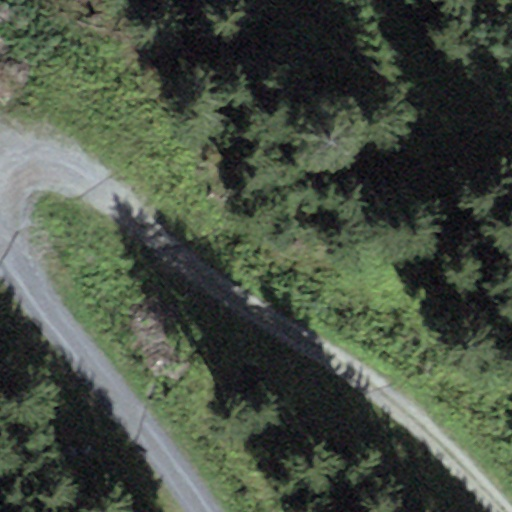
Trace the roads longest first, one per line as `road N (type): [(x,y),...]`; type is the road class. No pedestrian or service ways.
road 1 (track): [(491,511),(333,361),(183,268),(78,175),(40,166),(13,175),(0,192)]
road 2 (track): [(196,511),(0,250)]
